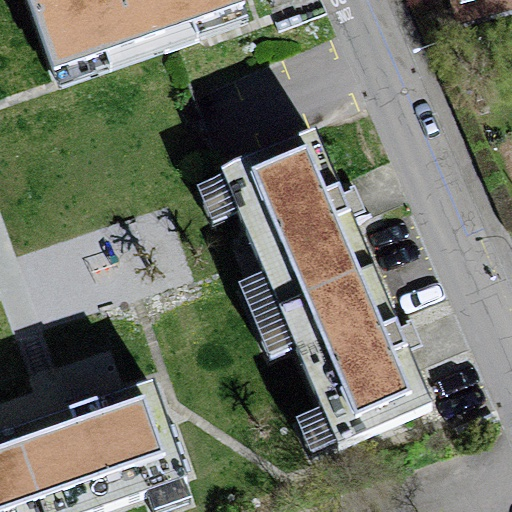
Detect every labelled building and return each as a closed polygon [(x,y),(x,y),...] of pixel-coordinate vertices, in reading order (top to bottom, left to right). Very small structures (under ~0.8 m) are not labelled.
[(256,25),(248,0),(24,0),(54,91),(256,25)] [(225,179),(283,310),(372,271),(344,207),(314,140),(225,179)] [(402,338),(372,271),(283,310),(348,455),(436,416),(402,338)] [(89,423),(18,447),(39,511),(98,511),(182,485),(154,402),(89,423)] [(0,511),(39,511),(18,447),(0,452),(0,511)]
